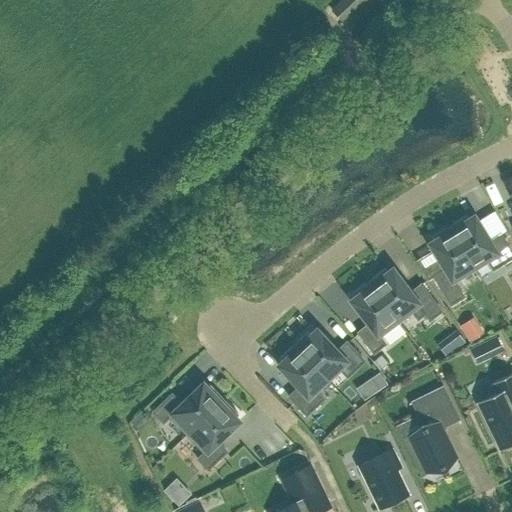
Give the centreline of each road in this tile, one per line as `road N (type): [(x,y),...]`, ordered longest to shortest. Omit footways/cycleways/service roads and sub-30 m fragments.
road 1 (unclassified): [(0,439),(360,96)]
road 2 (residential): [(287,419),(225,350),(356,239),(511,146)]
road 3 (residential): [(360,96),(464,0)]
